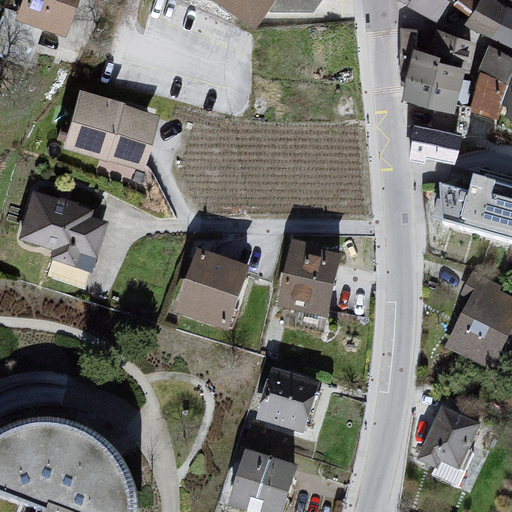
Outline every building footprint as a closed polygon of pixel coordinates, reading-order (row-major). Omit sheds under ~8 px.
[(71,0),(19,0),(12,22),(58,38),(71,0)] [(213,0),(246,22),(261,0),(213,0)] [(393,0),(432,21),(443,0),(393,0)] [(511,1),(508,0),(476,0),(460,25),(511,52),(511,1)] [(455,66),(407,49),(401,100),(447,115),(455,66)] [(511,68),(497,112),(511,118),(511,68)] [(153,115),(74,92),(58,150),(138,173),(153,115)] [(456,133),(415,123),(411,158),(422,160),(423,155),(451,161),(456,133)] [(511,256),(511,187),(477,180),(470,193),(436,184),(427,225),(449,237),(511,256)] [(100,225),(29,194),(17,243),(49,254),(48,262),(71,268),(77,253),(91,258),(100,225)] [(341,262),(292,247),(277,312),(326,323),(341,262)] [(249,275),(198,254),(176,321),(227,336),(249,275)] [(466,304),(444,351),(490,371),(511,329),(511,302),(469,276),(458,299),(466,304)] [(270,374),(255,426),(304,442),(317,390),(270,374)] [(481,430),(439,413),(415,471),(432,476),(439,468),(461,474),(481,430)] [(0,511),(131,511),(118,478),(102,455),(77,442),(43,437),(9,446),(0,453),(0,511)] [(245,457),(227,511),(228,511),(285,511),(297,475),(245,457)]
